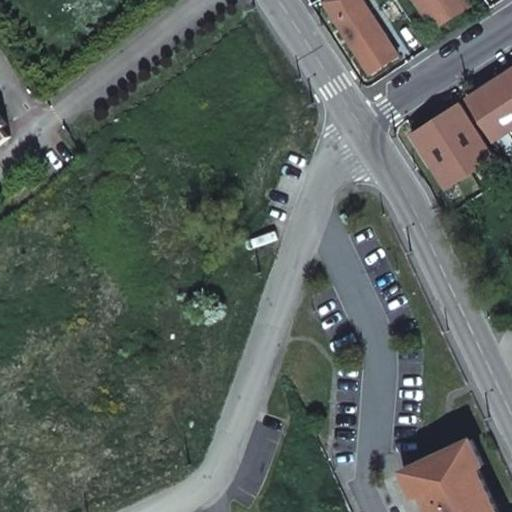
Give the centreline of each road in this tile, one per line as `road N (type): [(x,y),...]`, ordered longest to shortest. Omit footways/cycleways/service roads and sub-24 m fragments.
road 1 (unclassified): [(163,511),(209,490),(315,212)]
road 2 (unclassified): [(359,125),(511,413)]
road 3 (residential): [(378,511),(371,498),(379,348),(315,212)]
road 4 (residential): [(359,125),(511,25)]
road 5 (unclassified): [(278,0),(359,125)]
